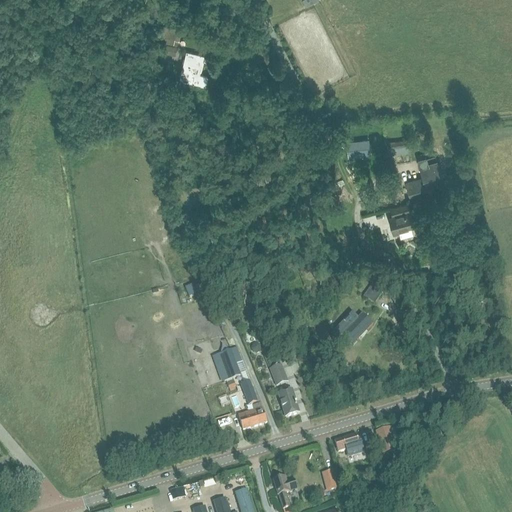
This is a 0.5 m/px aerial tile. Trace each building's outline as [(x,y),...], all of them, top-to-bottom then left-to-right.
[(243,38),(243,7),(227,7),(227,17),(233,17),(233,38),(243,38)] [(164,31),(161,42),(172,45),(175,34),(164,31)] [(208,40),(210,44),(215,44),(217,40),(215,36),(210,36),(208,40)] [(177,47),(161,44),(159,52),(175,56),(177,47)] [(181,80),(188,81),(205,85),(207,75),(200,74),(204,55),(187,51),(181,80)] [(370,154),(368,139),(347,141),(349,157),(370,154)] [(407,139),(386,142),(387,150),(408,147),(407,139)] [(429,164),(427,158),(426,157),(419,159),(418,160),(423,177),(406,182),(410,197),(435,189),(432,181),(441,179),(441,181),(443,181),(438,162),(429,164)] [(409,203),(391,208),(393,216),(411,211),(409,203)] [(401,237),(410,234),(412,234),(410,227),(415,225),(411,212),(390,218),(394,231),(399,230),(401,237)] [(407,269),(403,262),(397,265),(401,272),(407,269)] [(200,292),(198,280),(184,283),(186,295),(200,292)] [(364,297),(375,305),(383,293),(372,286),(364,297)] [(352,313),(330,335),(336,341),(342,335),(353,346),(373,325),(362,315),(358,319),(352,313)] [(237,349),(228,352),(215,357),(225,382),(241,376),(237,365),(243,363),(237,349)] [(287,383),(281,366),(277,367),(274,360),(267,363),(270,370),(269,370),(276,387),(277,387),(287,383)] [(236,379),(226,383),(229,390),(236,388),(235,385),(238,384),(236,379)] [(250,382),(241,386),(249,406),(258,403),(250,382)] [(292,391),(279,395),(286,418),(299,414),(292,391)] [(241,410),(246,408),(243,401),(238,404),(241,410)] [(263,409),(239,417),(243,431),(267,424),(263,409)] [(389,429),(376,434),(384,456),(397,452),(389,429)] [(359,447),(355,435),(335,442),(338,451),(339,453),(348,450),(359,447)] [(376,443),(374,435),(368,437),(370,445),(376,443)] [(343,471),(340,460),(335,462),(338,472),(343,471)] [(334,472),(322,475),(327,493),(339,490),(334,472)] [(273,481),(276,491),(283,511),(291,509),(287,494),(298,490),(295,481),(287,483),(286,477),(273,481)] [(173,500),(181,498),(179,490),(171,492),(173,500)] [(253,511),(247,492),(236,496),(240,511),(253,511)] [(229,511),(226,498),(214,502),(217,511),(229,511)]
